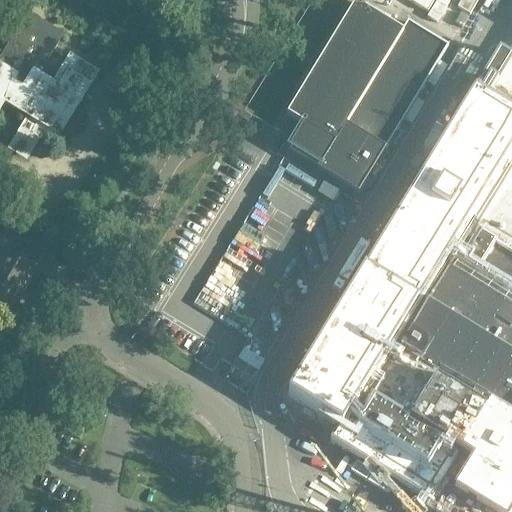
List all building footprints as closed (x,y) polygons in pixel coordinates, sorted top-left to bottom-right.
[(395,0),(392,4),(400,11),(408,0),(395,0)] [(478,0),(462,0),(457,9),(469,16),(478,0)] [(297,136),(290,148),(319,166),(316,171),(357,196),(447,48),(407,24),(401,33),(354,4),(286,116),(303,126),(297,136)] [(60,89),(52,84),(38,76),(62,37),(28,15),(0,59),(0,109),(4,103),(16,111),(26,94),(48,107),(60,89)] [(511,253),(511,58),(510,57),(498,51),(474,91),(473,90),(391,224),(445,260),(468,223),(511,253)] [(26,117),(7,149),(7,150),(12,153),(12,154),(26,162),(39,140),(51,147),(57,137),(58,137),(97,74),(70,56),(52,84),(60,89),(48,107),(26,94),(16,111),(26,117)] [(7,150),(7,149),(0,144),(0,171),(1,172),(12,154),(12,153),(7,150)] [(0,239),(20,251),(30,236),(9,224),(0,238),(0,239)] [(391,224),(283,400),(350,439),(341,451),(429,505),(457,460),(489,480),(492,476),(511,488),(511,303),(445,260),(391,224)] [(21,291),(35,268),(6,250),(0,260),(0,306),(6,310),(19,289),(21,291)]
